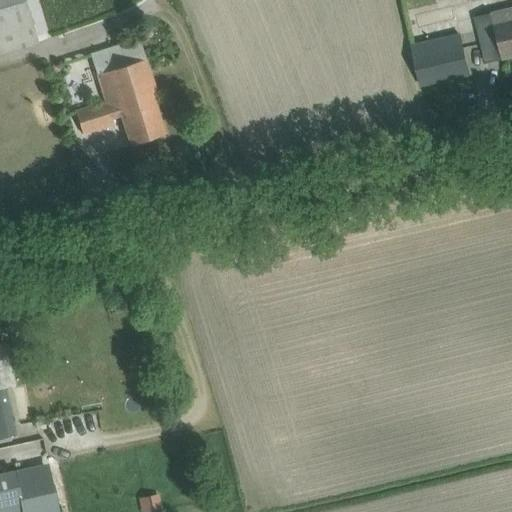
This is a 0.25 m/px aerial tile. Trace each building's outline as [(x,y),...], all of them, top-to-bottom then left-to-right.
[(0,0),(0,54),(37,44),(23,0),(0,0)] [(511,56),(511,8),(476,16),(487,63),(511,56)] [(413,46),(418,66),(422,85),(469,74),(460,35),(413,46)] [(75,112),(82,135),(114,124),(112,119),(122,116),(131,145),(165,134),(155,105),(160,103),(139,39),(90,55),(106,102),(75,112)] [(0,438),(15,435),(4,387),(0,388),(0,438)] [(13,471),(0,473),(0,511),(22,511),(14,475),(13,471)] [(158,495),(142,499),(144,511),(160,507),(158,495)]
